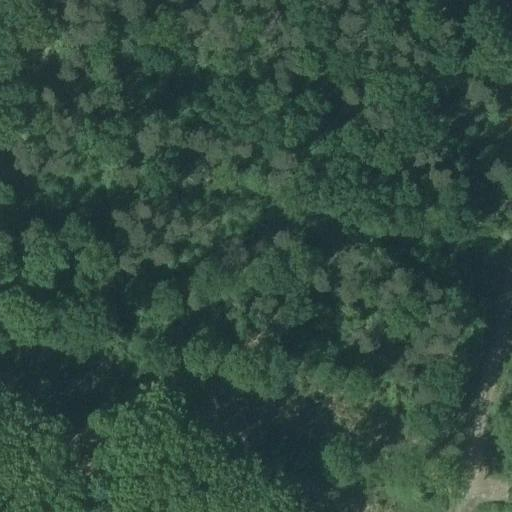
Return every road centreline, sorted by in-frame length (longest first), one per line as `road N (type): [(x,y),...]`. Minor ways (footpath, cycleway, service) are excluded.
road 1 (track): [(511,498),(0,415)]
road 2 (track): [(461,511),(511,293)]
